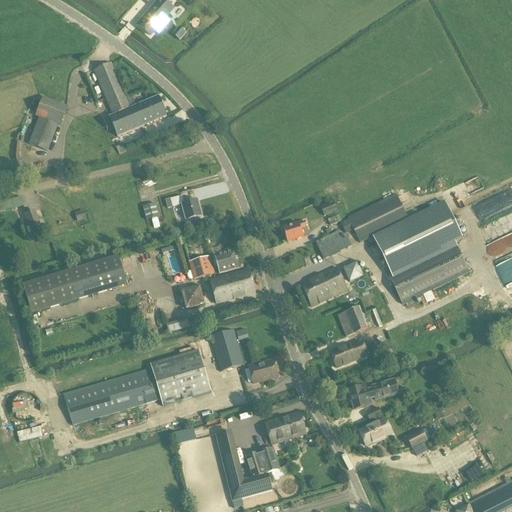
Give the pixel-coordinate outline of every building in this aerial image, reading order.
[(158,34),(160,32),(164,27),(160,23),(173,8),(162,0),(153,11),(150,9),(137,25),(150,36),(154,31),(158,34)] [(140,121),(134,107),(129,109),(110,64),(93,71),(110,109),(112,116),(109,117),(118,138),(134,131),(132,124),(140,121)] [(157,97),(134,107),(140,121),(132,124),(134,131),(166,118),(157,97)] [(29,145),(47,152),(57,125),(60,126),(67,107),(42,98),(35,117),(39,118),(29,145)] [(116,148),(119,154),(126,151),(123,145),(116,148)] [(478,177),(466,183),(471,193),(483,187),(478,177)] [(181,197),(170,200),(172,208),(181,206),(185,221),(201,217),(196,201),(183,204),(181,197)] [(339,223),(330,227),(334,235),(315,244),(323,260),(347,250),(341,236),(353,231),(359,244),(407,220),(396,197),(340,224),(339,223)] [(0,202),(0,211),(23,206),(21,198),(0,202)] [(320,207),(324,217),(338,212),(334,202),(320,207)] [(159,217),(155,204),(143,207),(146,221),(151,219),(157,218),(159,217)] [(387,275),(402,306),(469,274),(454,243),(461,240),(444,204),(373,239),(390,274),(387,275)] [(75,213),(78,222),(87,219),(84,210),(75,213)] [(43,231),(36,211),(24,215),(32,235),(43,231)] [(330,227),(339,223),(339,222),(342,221),(339,216),(328,221),(331,226),(330,227)] [(511,216),(494,222),(499,235),(506,232),(505,229),(511,226),(511,216)] [(157,218),(151,219),(154,230),(160,228),(157,218)] [(282,229),(287,243),(303,238),(300,230),(306,228),(304,222),(282,229)] [(217,267),(219,275),(240,269),(235,250),(221,253),(220,248),(210,251),(214,268),(217,267)] [(118,257),(22,287),(31,315),(126,286),(118,257)] [(188,263),(193,281),(214,275),(209,258),(188,263)] [(363,276),(357,263),(356,264),(356,263),(344,269),(344,270),(343,270),(348,282),(349,282),(350,283),(362,277),(363,276)] [(300,286),(311,308),(346,292),(336,269),(300,286)] [(209,282),(216,305),(254,295),(248,271),(209,282)] [(203,306),(198,288),(181,293),(186,310),(203,306)] [(358,308),(337,317),(346,338),(353,335),(353,336),(367,330),(358,308)] [(214,321),(213,314),(203,316),(204,324),(214,321)] [(237,331),(239,340),(249,338),(247,329),(237,331)] [(210,338),(220,373),(243,366),(233,331),(210,338)] [(329,353),(336,370),(367,357),(361,343),(349,348),(348,346),(329,353)] [(152,370),(163,407),(211,393),(199,351),(150,365),(152,370)] [(277,378),(273,361),(248,368),(253,385),(277,378)] [(64,396),(72,427),(161,401),(152,370),(64,396)] [(348,391),(354,411),(371,406),(369,398),(374,397),(375,401),(398,395),(394,381),(371,388),(372,392),(368,393),(365,386),(348,391)] [(366,414),(369,421),(381,415),(378,409),(366,414)] [(264,424),(271,446),(306,435),(299,413),(264,424)] [(358,432),(365,447),(392,434),(384,420),(358,432)] [(175,431),(176,443),(196,441),(195,429),(175,431)] [(422,430),(406,438),(412,450),(428,442),(422,430)] [(244,484),(230,431),(215,435),(232,503),(272,492),(269,479),(273,478),(272,474),(252,479),(251,480),(251,482),(244,484)] [(272,449),(245,458),(252,479),(272,474),(279,472),(272,449)] [(511,482),(469,505),(472,511),(504,511),(511,508),(511,482)]
